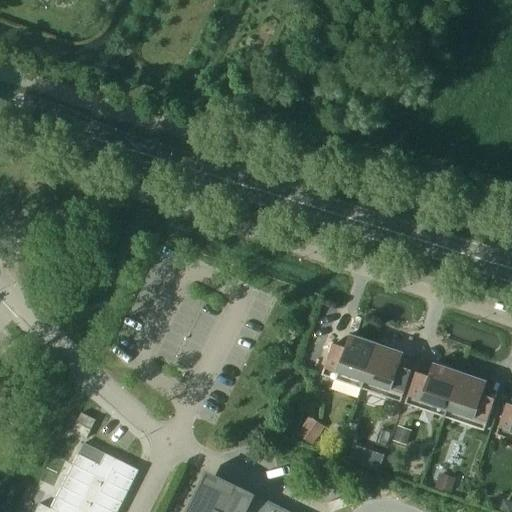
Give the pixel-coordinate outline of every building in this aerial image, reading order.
[(58,303),(66,312),(75,305),(68,295),(58,303)] [(360,392),(375,347),(348,338),(344,351),(331,347),(320,379),(360,392)] [(402,356),(375,347),(360,392),(399,406),(410,374),(397,370),(402,356)] [(443,421),(458,375),(431,366),(427,379),(414,375),(403,407),(443,421)] [(485,384),(458,375),(443,421),(482,434),(493,402),(480,398),(485,384)] [(511,444),(511,408),(505,406),(494,438),(511,444)] [(313,416),(315,413),(306,407),(304,410),(313,416)] [(96,421),(81,414),(72,433),(86,440),(96,421)] [(323,431),(307,421),(296,438),(312,448),(323,431)] [(395,441),(406,445),(411,432),(399,428),(395,441)] [(84,444),(78,455),(100,466),(106,455),(89,446),(84,444)] [(118,511),(139,471),(106,455),(100,466),(78,455),(51,510),(40,504),(35,511),(118,511)] [(455,479),(442,474),(437,488),(450,493),(455,479)] [(286,511),(243,491),(243,492),(244,493),(242,497),(210,481),(194,511),(286,511)] [(500,510),(504,511),(509,511),(511,505),(511,503),(503,501),(500,510)]
